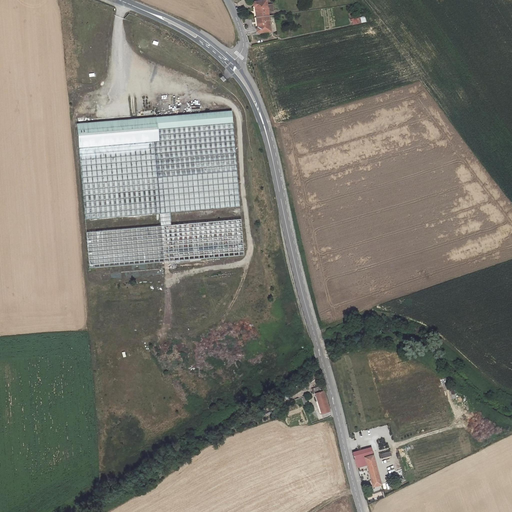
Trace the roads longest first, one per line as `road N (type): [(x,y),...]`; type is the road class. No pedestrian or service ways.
road 1 (tertiary): [(229,63),(261,119),(360,511)]
road 2 (track): [(318,330),(350,315),(402,316),(434,330),(493,380)]
road 3 (tertiary): [(118,0),(196,35),(229,63)]
